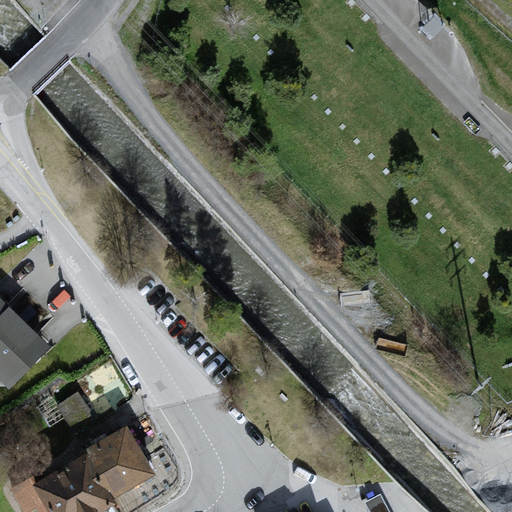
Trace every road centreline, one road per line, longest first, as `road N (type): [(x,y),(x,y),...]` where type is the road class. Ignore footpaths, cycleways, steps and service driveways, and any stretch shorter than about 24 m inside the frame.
road 1 (residential): [(185,511),(207,490),(201,443),(34,197)]
road 2 (residential): [(100,0),(4,98)]
